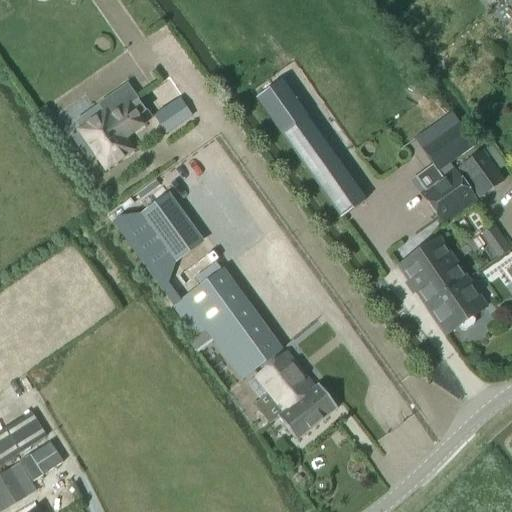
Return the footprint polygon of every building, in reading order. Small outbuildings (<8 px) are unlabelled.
[(180,100),(153,119),(165,136),(192,117),(180,100)] [(104,114),(102,116),(97,109),(76,123),(81,130),(79,132),(81,134),(73,139),(88,160),(95,155),(105,170),(131,152),(122,140),(141,126),(136,119),(144,113),(137,103),(129,108),(128,107),(109,120),(104,114)] [(340,219),(363,202),(305,119),(281,136),(340,219)] [(437,173),(461,156),(444,132),(420,149),(437,173)] [(481,153),(459,170),(479,199),(502,183),(481,153)] [(442,226),(476,201),(454,170),(419,194),(442,226)] [(449,284),(462,275),(438,240),(397,269),(428,313),(436,307),(433,302),(452,289),(449,284)] [(505,244),(493,251),(498,258),(509,251),(505,244)] [(221,272),(205,284),(202,286),(225,318),(245,304),(221,272)] [(486,308),(462,275),(449,284),(452,289),(433,302),(436,307),(428,313),(444,337),(458,327),(461,331),(465,332),(473,326),(474,322),(472,318),(486,308)] [(225,318),(202,286),(182,300),(172,308),(193,337),(204,329),(206,332),(225,318)] [(280,352),(245,304),(225,318),(206,332),(242,381),(280,352)] [(313,388),(286,353),(252,380),(265,396),(253,406),(268,425),(277,418),(313,389),(314,389),(313,388)] [(277,418),(295,441),(335,410),(316,386),(313,388),(314,389),(313,389),(277,418)] [(0,511),(3,511),(36,493),(20,466),(0,477),(0,511)]
